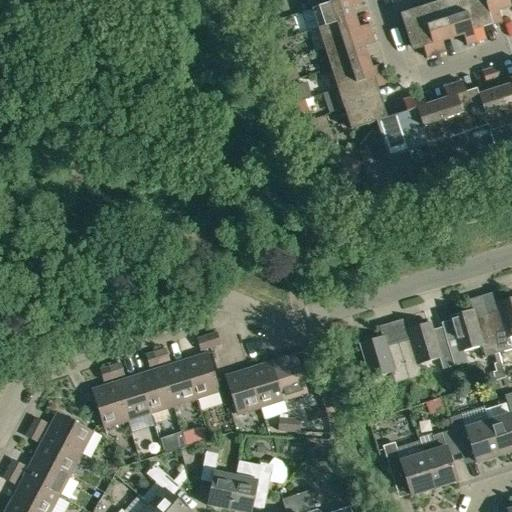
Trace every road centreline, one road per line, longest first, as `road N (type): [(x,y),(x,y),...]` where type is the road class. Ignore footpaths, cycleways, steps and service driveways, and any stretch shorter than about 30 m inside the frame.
road 1 (unclassified): [(0,413),(31,359),(90,337),(219,299),(281,322),(299,319),(511,255)]
road 2 (residential): [(511,46),(406,76),(375,0)]
